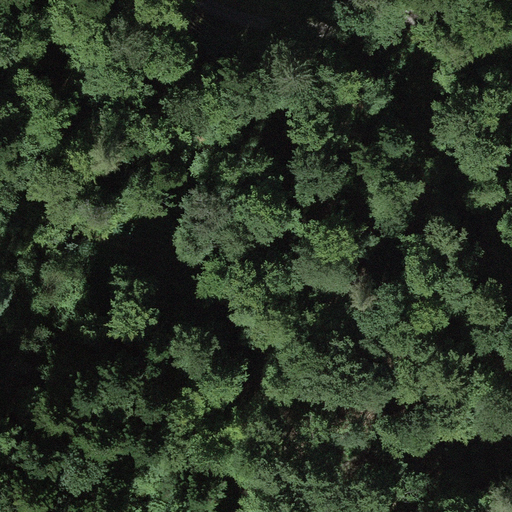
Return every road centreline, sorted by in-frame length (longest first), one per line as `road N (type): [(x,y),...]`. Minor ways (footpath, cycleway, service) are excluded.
road 1 (track): [(0,157),(52,211),(83,230),(164,255),(226,254),(267,241),(375,167),(455,147),(499,115)]
road 2 (track): [(511,407),(411,425),(327,483),(253,511)]
road 3 (track): [(192,0),(242,19),(331,26),(371,22),(426,0)]
road 4 (track): [(112,511),(0,420)]
